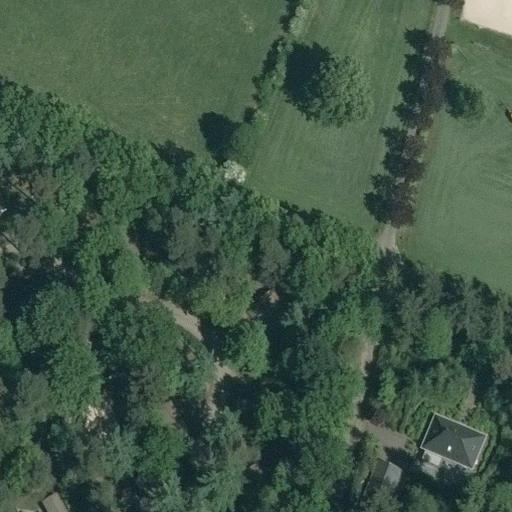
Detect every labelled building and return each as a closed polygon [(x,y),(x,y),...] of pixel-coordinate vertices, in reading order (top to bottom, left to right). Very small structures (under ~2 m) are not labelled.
[(59,241),(74,235),(58,193),(43,199),(59,241)] [(126,229),(111,236),(130,276),(144,270),(126,229)] [(184,264),(210,300),(223,290),(197,254),(184,264)] [(286,340),(299,331),(274,294),(260,303),(286,340)] [(56,339),(43,297),(28,302),(41,344),(56,339)] [(114,333),(98,337),(109,380),(124,376),(114,333)] [(170,334),(158,345),(188,378),(200,367),(170,334)] [(301,437),(315,428),(291,390),(277,399),(301,437)] [(171,406),(157,415),(180,453),(194,444),(171,406)] [(484,440),(433,418),(419,452),(471,473),(484,440)] [(0,455),(9,452),(0,424),(0,455)] [(387,511),(402,474),(378,465),(363,505),(381,511),(387,511)] [(258,467),(245,477),(270,511),(272,511),(285,503),(258,467)] [(133,486),(151,511),(171,511),(146,476),(133,486)] [(46,511),(65,511),(57,498),(43,506),(46,511)]
